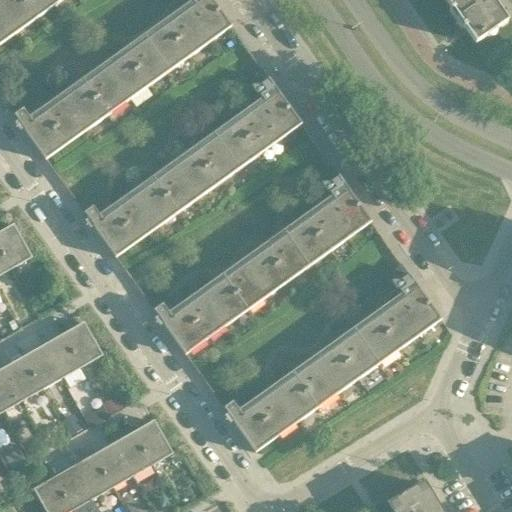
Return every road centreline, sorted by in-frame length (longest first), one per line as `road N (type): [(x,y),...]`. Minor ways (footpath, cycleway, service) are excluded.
road 1 (residential): [(434,414),(280,501),(258,498),(0,139)]
road 2 (residential): [(245,0),(458,293),(480,310)]
road 3 (tertiary): [(317,0),(409,119),(511,174)]
road 4 (tertiary): [(511,142),(433,101),(351,0)]
